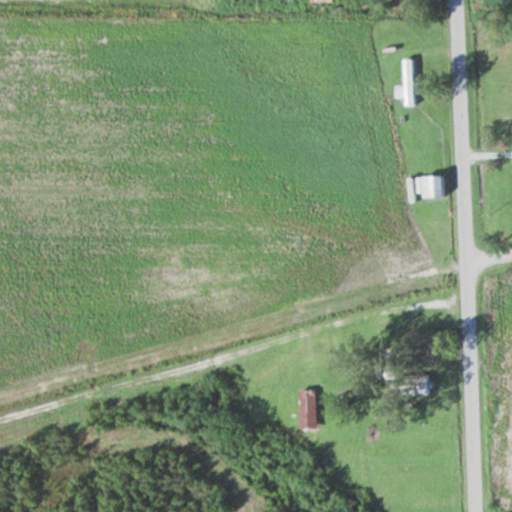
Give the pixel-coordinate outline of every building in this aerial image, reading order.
[(424,195),(442,195),(442,176),(424,176),(424,195)] [(375,316),(375,329),(385,329),(385,316),(375,316)] [(331,337),(307,337),(307,361),(331,361),(331,337)] [(431,374),(410,374),(410,393),(431,393),(431,374)] [(317,389),(300,389),(300,427),(317,427),(317,389)]
